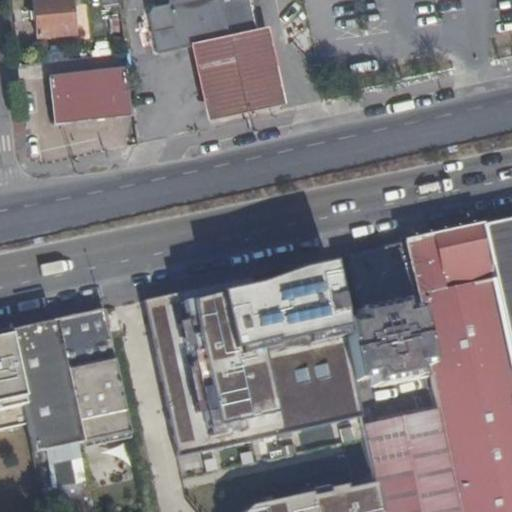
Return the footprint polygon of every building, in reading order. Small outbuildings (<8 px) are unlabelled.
[(32,0),(37,37),(74,33),(69,0),(32,0)] [(248,0),(193,0),(176,3),(152,8),(149,14),(157,55),(193,48),(256,35),(248,0)] [(122,33),(120,17),(110,19),(112,34),(122,33)] [(265,34),(256,35),(193,48),(207,119),(279,105),(272,70),(265,34)] [(72,122),(133,115),(127,66),(48,76),(50,100),(69,98),(71,110),(72,122)] [(53,125),(72,122),(71,110),(69,98),(50,100),(53,125)] [(511,222),(478,230),(511,378),(511,222)] [(438,412),(459,511),(511,511),(511,378),(478,230),(446,237),(403,246),(431,377),(438,412)] [(356,325),(342,328),(354,386),(368,382),(370,390),(431,377),(403,246),(372,253),(347,259),(358,315),(354,315),(356,325)] [(179,459),(361,420),(354,386),(342,328),(329,262),(143,304),(179,459)] [(28,428),(34,454),(82,444),(128,433),(106,325),(104,316),(104,312),(54,323),(6,333),(28,428)] [(0,433),(28,428),(6,333),(4,334),(4,336),(0,337),(0,433)] [(459,511),(438,412),(363,428),(374,482),(380,511),(459,511)] [(380,511),(374,482),(248,507),(242,511),(380,511)]
